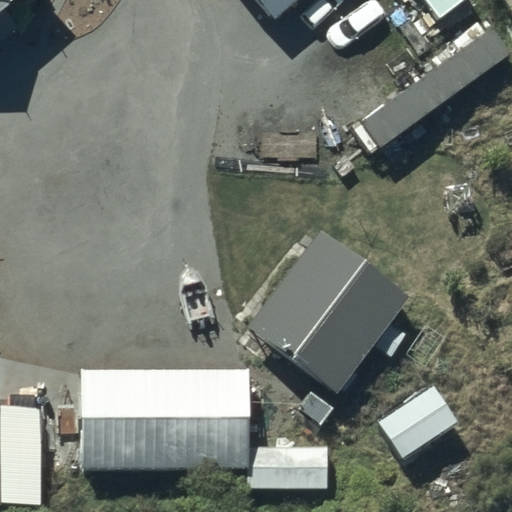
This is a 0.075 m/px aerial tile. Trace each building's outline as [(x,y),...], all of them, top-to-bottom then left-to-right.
[(39,0),(0,0),(0,42),(5,37),(2,34),(39,0)] [(237,0),(271,40),(319,0),(237,0)] [(458,0),(406,0),(436,37),(468,12),(458,0)] [(315,252),(244,344),(332,413),(404,321),(315,252)] [(77,386),(77,484),(244,484),(244,375),(82,375),(82,386),(77,386)] [(458,443),(432,401),(372,439),(398,481),(458,443)] [(0,450),(0,489),(36,490),(35,451),(0,450)]
